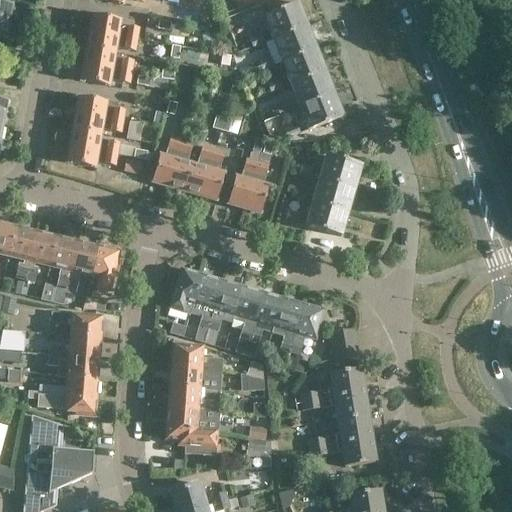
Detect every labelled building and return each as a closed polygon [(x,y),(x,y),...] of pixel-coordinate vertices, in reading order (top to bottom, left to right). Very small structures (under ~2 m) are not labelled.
[(0,20),(8,22),(12,5),(0,2),(0,20)] [(301,28),(298,20),(303,18),(297,4),(267,16),(272,29),(268,31),(272,40),(302,29),(301,28)] [(137,30),(119,26),(120,21),(91,16),(88,33),(135,41),(137,30)] [(0,38),(5,40),(8,22),(0,20),(0,38)] [(158,21),(157,29),(169,31),(170,23),(158,21)] [(277,54),(269,57),(272,66),(280,63),(285,61),(310,51),(307,43),(311,41),(306,26),(301,28),(302,29),(276,39),(281,52),(277,54)] [(114,54),(115,49),(134,52),(135,41),(88,33),(86,49),(114,54)] [(260,35),(248,39),(252,48),(264,44),(260,35)] [(171,47),(169,58),(177,59),(179,48),(171,47)] [(132,62),(113,59),(114,54),(86,49),(83,65),(130,73),(132,62)] [(310,51),(285,61),(290,75),(286,76),(289,85),(294,84),(319,74),(319,73),(316,65),(320,63),(315,49),(310,51)] [(221,56),(219,65),(228,67),(230,57),(221,56)] [(257,62),(260,71),(272,66),(269,57),(257,62)] [(108,87),(109,82),(128,85),(130,73),(83,65),(80,82),(108,87)] [(319,74),(294,84),(299,97),(295,99),(298,108),(303,106),(328,96),(325,88),(329,86),(323,71),(319,73),(319,74)] [(266,84),(269,93),(281,89),(278,80),(266,84)] [(299,134),(287,138),(289,143),(316,142),(311,130),(337,119),(333,110),(338,108),(332,94),(328,96),(303,106),(308,120),(303,121),(307,131),(299,134)] [(123,111),(105,108),(106,103),(77,98),(74,114),(121,123),(123,111)] [(287,102),(275,107),(278,116),(290,111),(287,102)] [(168,103),(165,115),(173,117),(176,105),(168,103)] [(100,136),(101,131),(119,134),(121,123),(74,114),(72,131),(100,136)] [(192,114),(189,126),(197,128),(200,116),(192,114)] [(215,117),(212,129),(219,131),(223,119),(215,117)] [(223,119),(219,131),(227,133),(231,122),(223,119)] [(129,122),(126,140),(139,142),(142,124),(129,122)] [(283,129),(287,138),(299,134),(295,125),(283,129)] [(116,155),(118,144),(99,141),(100,136),(72,131),(69,147),(116,155)] [(164,157),(159,155),(151,183),(167,188),(181,142),(169,139),(164,157)] [(255,140),(252,151),(259,153),(263,142),(255,140)] [(191,165),(187,163),(192,145),(181,142),(167,188),(183,192),(191,165)] [(266,143),(263,154),(271,156),(274,145),(266,143)] [(69,147),(66,164),(94,169),(95,163),(114,167),(116,155),(69,147)] [(201,148),(196,166),(191,165),(183,192),(199,197),(213,151),(201,148)] [(135,151),(133,158),(151,161),(152,155),(146,154),(146,153),(135,151)] [(224,174),(218,172),(224,154),(213,151),(199,197),(216,201),(224,174)] [(349,188),(352,180),(356,181),(361,166),(330,157),(326,171),(321,170),(318,180),(323,181),(349,189),(349,188)] [(245,160),(240,179),(235,177),(227,205),(243,209),(257,164),(245,160)] [(125,161),(123,172),(137,175),(140,164),(125,161)] [(268,186),(262,185),(268,167),(257,164),(243,209),(260,214),(268,186)] [(313,168),(301,165),(298,174),(310,177),(313,168)] [(314,194),(312,203),(316,204),(342,212),(343,211),(345,203),(350,204),(354,190),(349,188),(349,189),(323,181),(319,195),(314,194)] [(306,191),(294,188),(291,197),(304,201),(306,191)] [(308,217),(305,227),(335,236),(338,226),(343,228),(347,213),(343,211),(342,212),(316,204),(312,218),(308,217)] [(297,225),(299,215),(287,212),(284,221),(297,225)] [(0,255),(8,258),(15,228),(0,224),(0,255)] [(15,228),(8,258),(23,261),(22,265),(17,264),(14,278),(24,280),(35,233),(15,228)] [(33,268),(34,264),(49,267),(56,237),(35,233),(24,280),(34,282),(38,269),(33,268)] [(44,285),(40,301),(61,306),(62,302),(65,290),(76,242),(56,237),(49,267),(59,270),(55,288),(44,285)] [(65,290),(62,302),(69,304),(72,302),(75,292),(79,274),(91,277),(98,247),(76,242),(65,290)] [(91,277),(98,279),(95,289),(109,292),(119,252),(98,247),(91,277)] [(169,309),(189,315),(192,305),(201,276),(180,270),(169,309)] [(201,276),(192,305),(206,309),(206,312),(203,311),(194,341),(202,344),(207,329),(221,282),(201,276)] [(207,329),(202,344),(212,346),(213,347),(221,320),(231,323),(231,322),(241,288),(221,282),(207,329)] [(241,288),(231,322),(242,326),(234,354),(243,356),(248,341),(262,294),(241,288)] [(248,341),(243,356),(253,359),(258,344),(261,333),(271,336),(273,329),(282,299),(262,294),(248,341)] [(85,298),(82,311),(95,311),(103,313),(106,301),(98,301),(85,298)] [(273,329),(271,336),(282,339),(279,350),(288,353),(302,305),(282,299),(273,329)] [(315,341),(323,312),(302,305),(288,353),(298,355),(303,338),(315,341)] [(66,320),(71,320),(69,337),(100,339),(102,318),(51,313),(50,323),(66,325),(66,320)] [(185,328),(172,324),(169,334),(182,338),(185,328)] [(357,357),(352,331),(329,334),(334,361),(357,357)] [(69,337),(68,347),(49,346),(48,356),(98,360),(100,339),(69,337)] [(201,364),(202,347),(172,345),(170,367),(220,371),(221,360),(205,359),(204,364),(201,364)] [(57,378),(66,379),(97,382),(98,360),(48,356),(47,366),(57,367),(57,378)] [(250,363),(246,377),(262,381),(261,366),(250,363)] [(170,367),(169,388),(199,390),(219,391),(220,371),(170,367)] [(348,396),(363,394),(359,370),(329,375),(332,389),(327,390),(327,391),(318,392),(320,401),(348,396)] [(262,381),(246,377),(246,392),(263,392),(262,381)] [(38,396),(95,401),(97,382),(66,379),(65,388),(39,386),(38,393),(38,396)] [(218,412),(218,402),(202,401),(202,406),(198,405),(199,390),(169,388),(167,409),(218,412)] [(74,411),(74,413),(87,418),(94,418),(95,401),(38,396),(38,393),(27,392),(26,399),(37,400),(37,408),(74,411)] [(318,392),(309,394),(310,402),(320,401),(318,392)] [(309,394),(299,395),(301,404),(310,402),(309,394)] [(352,419),(366,417),(363,394),(348,396),(320,401),(321,409),(329,408),(330,409),(335,408),(337,422),(352,419)] [(310,402),(312,410),(321,409),(320,401),(310,402)] [(302,412),(312,410),(310,402),(301,404),(302,412)] [(253,404),(252,418),(264,419),(263,406),(253,404)] [(167,409),(165,430),(196,431),(216,433),(218,412),(167,409)] [(65,487),(90,476),(92,453),(60,451),(62,428),(31,417),(22,511),(44,511),(55,507),(55,505),(56,487),(65,483),(65,487)] [(327,447),(355,442),(370,440),(366,417),(352,419),(337,422),(339,435),(334,436),(334,437),(326,438),(327,447)] [(263,441),(265,430),(248,428),(247,439),(263,441)] [(165,430),(165,441),(177,442),(177,445),(185,445),(185,447),(184,455),(214,457),(216,433),(196,431),(165,430)] [(326,438),(316,440),(318,448),(327,447),(326,438)] [(247,440),(245,457),(261,459),(263,442),(247,440)] [(316,440),(307,441),(308,450),(318,448),(316,440)] [(374,464),(370,440),(355,442),(327,447),(328,455),(337,454),(337,455),(342,454),(344,468),(374,464)] [(318,448),(319,457),(328,455),(327,447),(318,448)] [(309,458),(319,457),(318,448),(308,450),(309,458)] [(173,469),(184,470),(184,461),(174,460),(173,469)] [(0,466),(0,489),(13,493),(13,471),(0,466)] [(269,471),(238,474),(240,488),(270,486),(269,471)] [(188,511),(204,507),(198,485),(169,493),(174,511),(188,511)] [(381,511),(378,491),(349,496),(351,510),(346,511),(345,511),(381,511)] [(224,493),(209,497),(212,505),(227,501),(224,493)] [(251,495),(239,499),(242,510),(254,506),(251,495)] [(227,501),(212,505),(213,511),(219,511),(229,509),(237,507),(235,499),(227,501)]
